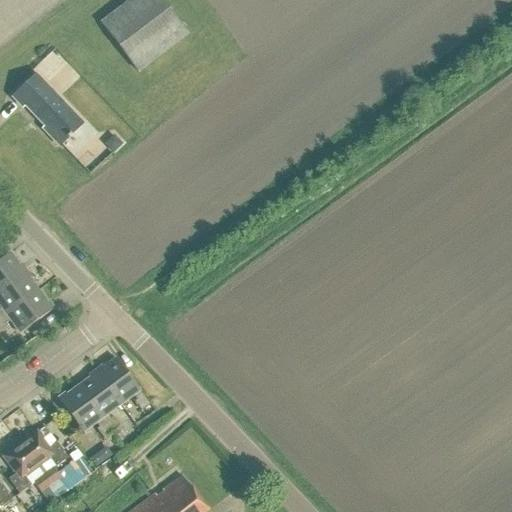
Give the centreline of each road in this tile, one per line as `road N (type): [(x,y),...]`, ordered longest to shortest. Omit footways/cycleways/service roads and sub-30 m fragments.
road 1 (unclassified): [(298,511),(116,320)]
road 2 (unclassified): [(116,320),(0,189)]
road 3 (unclassified): [(0,404),(116,320)]
